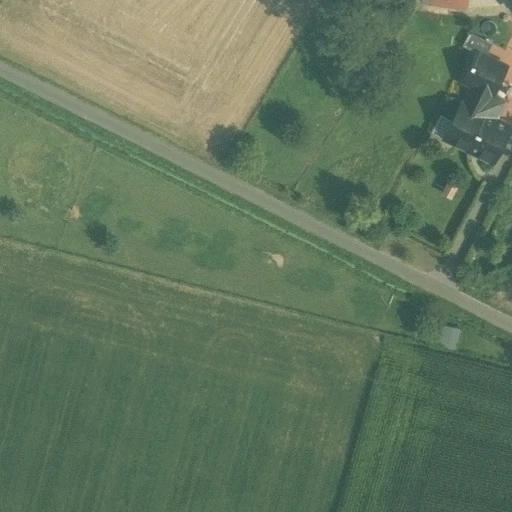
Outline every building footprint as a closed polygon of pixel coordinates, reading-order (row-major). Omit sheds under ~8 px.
[(472,85),(491,95),(492,93),(506,66),(477,51),(462,81),(472,85)] [(463,103),(482,113),(491,95),(472,85),(463,103)] [(482,113),(496,120),(506,100),(492,93),(491,95),(482,113)] [(463,103),(461,102),(444,136),(492,160),(509,127),(496,120),(482,113),(463,103)] [(431,323),(426,346),(455,352),(460,329),(431,323)]
